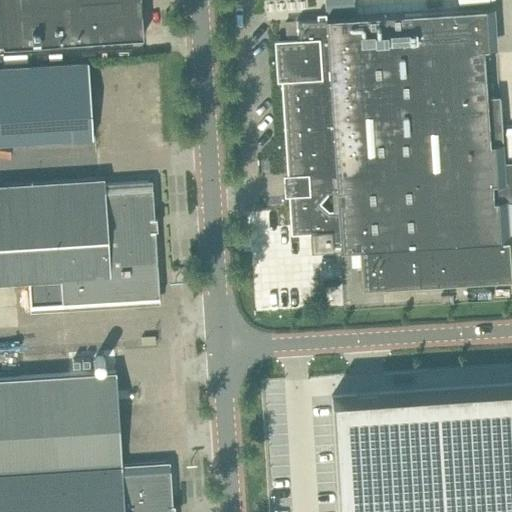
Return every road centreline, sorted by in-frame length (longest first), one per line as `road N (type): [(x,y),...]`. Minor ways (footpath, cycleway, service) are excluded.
road 1 (unclassified): [(221,348),(199,0)]
road 2 (unclassified): [(221,348),(511,330)]
road 3 (unknown): [(251,0),(257,162),(247,178),(211,186)]
road 4 (unclassified): [(232,511),(221,348)]
